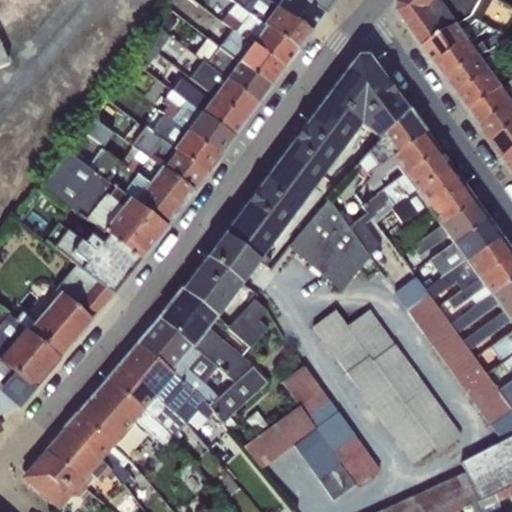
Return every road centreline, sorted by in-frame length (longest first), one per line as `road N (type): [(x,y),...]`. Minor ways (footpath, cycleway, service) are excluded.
road 1 (residential): [(364,17),(0,474)]
road 2 (residential): [(364,17),(511,217)]
